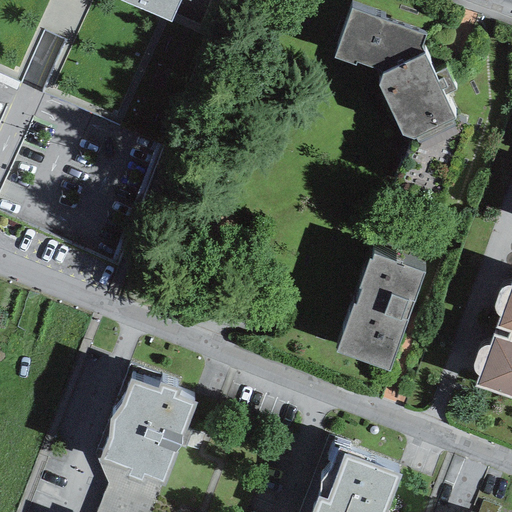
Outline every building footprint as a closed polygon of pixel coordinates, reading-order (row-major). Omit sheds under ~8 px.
[(119,130),(178,0),(0,0),(0,74),(16,82),(39,30),(61,40),(37,92),(119,130)] [(425,34),(351,7),(333,55),(355,63),(356,61),(380,68),(383,73),(379,82),(403,134),(412,138),(415,136),(417,141),(455,123),(453,118),(456,117),(443,95),(455,89),(444,67),(434,71),(421,45),(425,34)] [(424,272),(373,253),(371,259),(369,258),(335,351),(388,370),(424,272)] [(511,280),(496,326),(509,331),(507,337),(492,332),(474,385),(511,398),(511,280)] [(158,386),(130,377),(122,401),(114,411),(110,418),(109,423),(108,434),(98,460),(124,469),(122,477),(144,485),(146,479),(164,486),(196,400),(179,393),(180,388),(160,381),(158,386)] [(385,511),(402,469),(338,446),(341,439),(328,434),(299,511),(385,511)]
